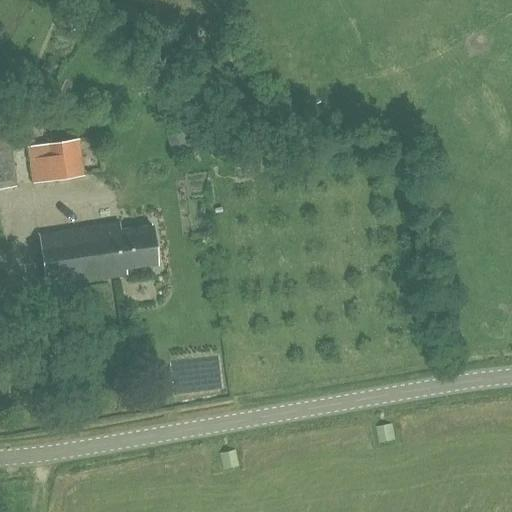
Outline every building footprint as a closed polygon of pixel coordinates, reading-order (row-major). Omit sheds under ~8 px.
[(0,187),(13,186),(3,120),(0,120),(0,187)] [(27,147),(33,184),(84,175),(79,138),(27,147)] [(47,288),(126,276),(125,270),(157,265),(151,225),(120,230),(119,223),(39,234),(47,288)] [(393,424),(376,427),(379,443),(396,440),(393,424)] [(235,450),(219,453),(222,470),(238,467),(235,450)]
